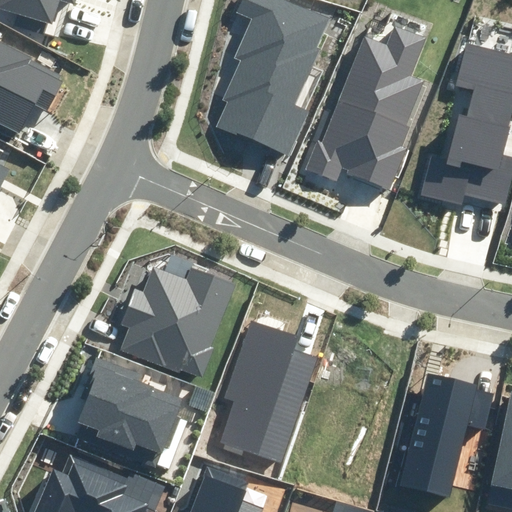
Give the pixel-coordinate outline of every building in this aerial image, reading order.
[(0,0),(0,9),(53,25),(60,0),(73,4),(73,0),(0,0)] [(218,126),(288,158),(309,111),(295,105),(319,50),(315,48),(328,20),(282,0),(242,0),(237,11),(252,17),(234,58),(241,61),(223,100),(229,102),(218,126)] [(347,174),(390,191),(407,148),(403,147),(411,126),(407,125),(424,82),(411,77),(426,38),(393,26),(386,45),(365,36),(323,143),(318,140),(306,171),(338,184),(344,168),(348,169),(347,174)] [(0,124),(18,134),(23,123),(29,126),(38,107),(47,112),(63,81),(60,80),(63,74),(0,41),(0,124)] [(465,195),(507,206),(511,186),(511,158),(502,156),(511,113),(511,54),(466,43),(456,86),(473,90),(466,117),(459,115),(448,159),(431,155),(420,196),(462,206),(465,195)] [(0,184),(8,169),(0,164),(0,184)] [(122,325),(129,327),(120,351),(179,373),(180,369),(203,378),(213,349),(210,348),(233,284),(191,268),(187,280),(153,267),(144,292),(135,288),(122,325)] [(221,442),(282,462),(316,357),(292,350),(297,336),(250,321),(225,399),(234,402),(221,442)] [(94,385),(74,436),(155,466),(181,397),(139,382),(143,373),(96,356),(86,382),(94,385)] [(401,487),(450,498),(467,424),(484,427),(492,392),(477,389),(478,384),(426,373),(401,487)] [(511,391),(510,391),(487,503),(511,508),(511,391)] [(146,511),(148,509),(153,511),(154,511),(165,485),(130,471),(128,476),(69,453),(62,470),(54,467),(36,511),(31,511),(30,511),(146,511)] [(260,511),(262,509),(242,502),(250,482),(208,466),(190,511),(260,511)]
